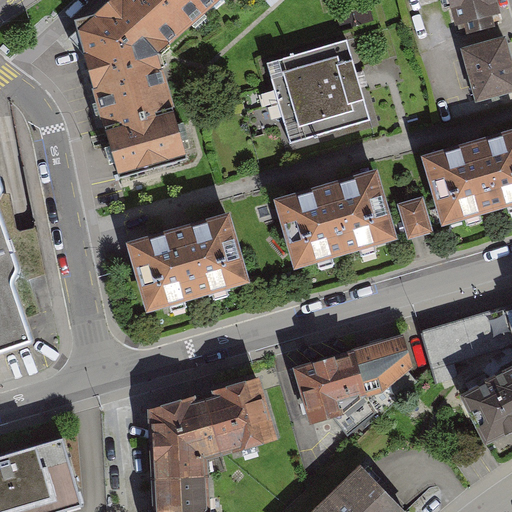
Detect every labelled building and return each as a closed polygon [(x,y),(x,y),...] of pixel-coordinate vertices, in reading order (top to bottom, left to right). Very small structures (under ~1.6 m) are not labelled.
[(118,0),(84,30),(124,179),(195,158),(165,56),(229,0),(118,0)] [(503,0),(454,0),(462,27),(508,15),(503,0)] [(511,39),(511,37),(466,49),(480,104),(511,96),(511,39)] [(351,40),(270,63),(294,145),(375,122),(351,40)] [(511,133),(429,156),(448,226),(511,208),(511,133)] [(387,170),(281,199),(300,270),(434,234),(424,198),(396,205),(387,170)] [(0,216),(3,210),(0,200),(0,374),(34,362),(13,303),(19,287),(0,231),(0,216)] [(237,214),(134,242),(153,311),(256,282),(237,214)] [(435,379),(458,373),(456,366),(511,350),(511,326),(506,306),(421,329),(435,379)] [(410,338),(299,369),(315,426),(350,418),(346,402),(375,397),(418,370),(410,338)] [(511,373),(470,393),(493,443),(511,434),(511,373)] [(269,379),(157,409),(161,511),(217,511),(213,458),(284,442),(269,379)] [(69,439),(0,459),(0,511),(63,511),(89,505),(69,439)] [(408,511),(366,468),(319,511),(408,511)]
